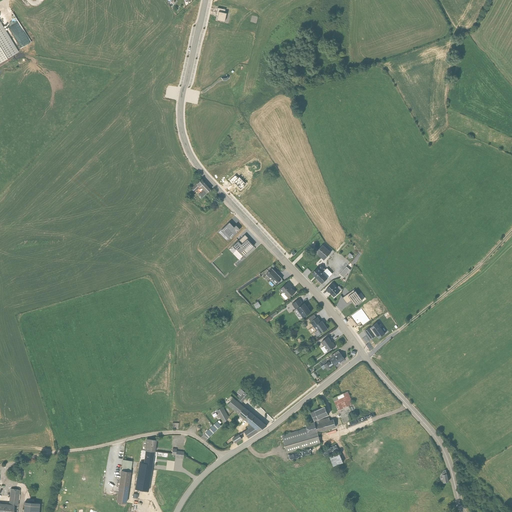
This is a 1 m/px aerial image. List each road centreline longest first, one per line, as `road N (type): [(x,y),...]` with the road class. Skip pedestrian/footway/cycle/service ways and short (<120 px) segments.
road 1 (tertiary): [(363,354),(186,147),(182,103),(203,0)]
road 2 (unclassified): [(224,458),(191,433),(158,432),(4,467)]
road 3 (tertiary): [(363,354),(440,443),(462,511)]
road 4 (tertiary): [(224,458),(363,354)]
